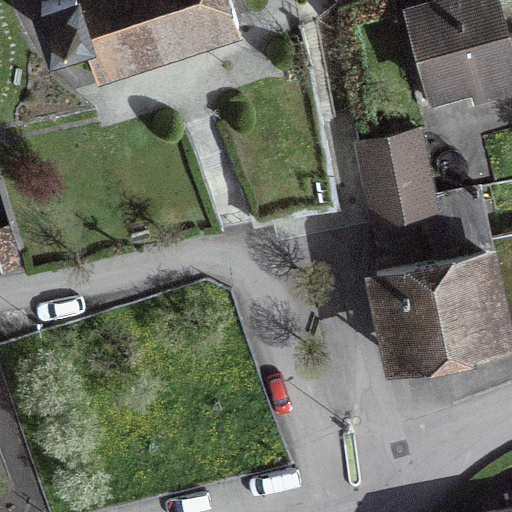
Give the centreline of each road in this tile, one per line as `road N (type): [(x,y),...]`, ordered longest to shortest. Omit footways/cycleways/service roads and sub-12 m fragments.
road 1 (residential): [(0,302),(250,260),(332,511)]
road 2 (residential): [(341,511),(454,437),(511,410)]
